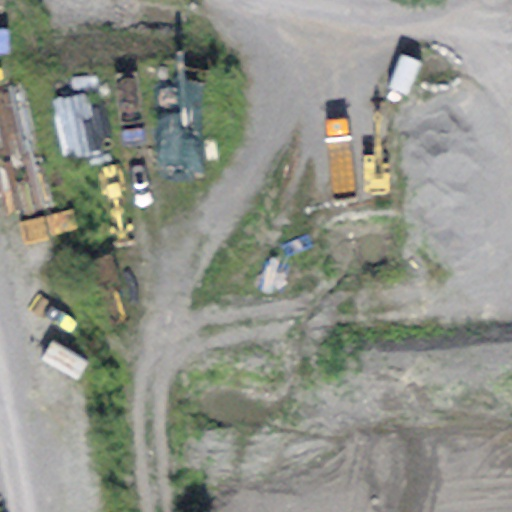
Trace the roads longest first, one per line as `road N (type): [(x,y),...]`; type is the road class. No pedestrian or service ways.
road 1 (track): [(284,0),(451,31)]
road 2 (track): [(22,511),(0,392)]
